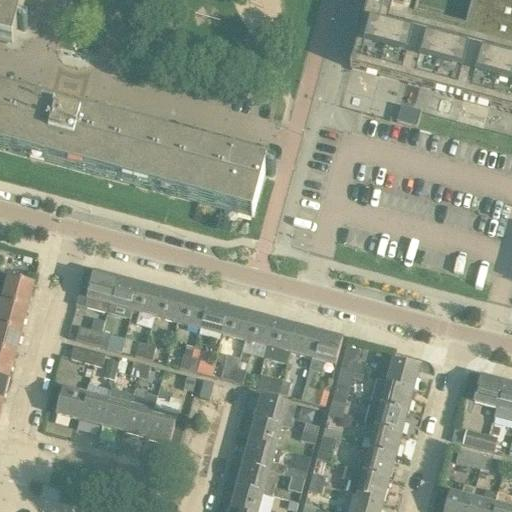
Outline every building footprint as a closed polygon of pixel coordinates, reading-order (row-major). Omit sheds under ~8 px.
[(0,0),(0,41),(7,44),(18,0),(0,0)] [(511,0),(369,0),(350,69),(511,112),(511,0)] [(0,147),(254,216),(266,172),(86,123),(90,108),(46,96),(42,112),(0,100),(0,147)] [(397,123),(417,128),(421,114),(421,113),(401,107),(397,123)] [(107,315),(110,305),(117,279),(93,272),(90,284),(83,282),(76,306),(107,315)] [(0,300),(2,301),(28,308),(34,284),(0,274),(0,300)] [(110,305),(132,311),(139,284),(117,279),(110,305)] [(139,284),(132,311),(155,317),(162,291),(139,284)] [(155,317),(178,324),(185,297),(162,291),(155,317)] [(185,297),(178,324),(200,330),(207,303),(185,297)] [(2,301),(0,309),(0,325),(22,331),(28,308),(2,301)] [(200,330),(223,336),(230,309),(207,303),(200,330)] [(245,342),(252,315),(230,309),(223,336),(245,342)] [(245,342),(267,348),(274,321),(252,315),(245,342)] [(290,354),(297,328),(274,321),(267,348),(290,354)] [(0,325),(0,350),(16,355),(22,331),(0,325)] [(76,342),(99,348),(102,335),(79,328),(76,342)] [(313,360),(315,353),(320,334),(297,328),(290,354),(313,360)] [(320,334),(315,353),(313,360),(309,372),(320,375),(323,363),(336,367),(343,340),(320,334)] [(102,335),(99,348),(108,351),(111,337),(102,335)] [(135,358),(144,360),(148,347),(139,345),(135,358)] [(148,347),(144,360),(152,363),(155,349),(148,347)] [(71,361),(94,368),(97,354),(74,348),(71,361)] [(357,365),(361,352),(347,348),(341,371),(354,375),(355,375),(363,377),(365,367),(357,365)] [(0,375),(9,378),(16,355),(0,350),(0,375)] [(97,354),(94,368),(103,370),(106,357),(97,354)] [(180,370),(189,372),(192,359),(184,356),(180,370)] [(233,384),(240,361),(227,357),(221,381),(233,384)] [(192,359),(189,372),(198,375),(201,361),(192,359)] [(201,361),(198,375),(211,378),(215,364),(207,362),(201,361)] [(240,361),(233,384),(243,387),(247,373),(238,371),(240,361)] [(387,383),(413,390),(420,368),(393,361),(387,383)] [(118,365),(108,362),(105,376),(115,379),(118,365)] [(139,380),(143,366),(133,364),(129,378),(139,380)] [(147,382),(150,369),(143,366),(139,380),(147,382)] [(0,400),(3,402),(9,378),(0,375),(0,400)] [(497,409),(504,383),(480,377),(474,401),(473,403),(475,403),(497,409)] [(193,394),(196,381),(187,378),(184,392),(193,394)] [(279,397),(279,396),(283,383),(274,381),(271,394),(279,397)] [(413,390),(387,383),(387,384),(377,381),(371,403),(407,413),(413,390)] [(279,396),(279,397),(288,399),(292,385),(283,383),(279,396)] [(497,409),(511,413),(511,385),(504,383),(497,409)] [(337,386),(335,394),(349,397),(351,389),(337,386)] [(56,416),(80,423),(87,396),(63,390),(56,416)] [(325,409),(328,395),(319,393),(316,406),(325,409)] [(349,397),(335,394),(333,403),(346,407),(349,397)] [(80,423),(102,429),(109,402),(87,396),(80,423)] [(125,435),(148,441),(157,402),(158,399),(147,396),(143,411),(132,408),(125,435)] [(281,428),(290,431),(297,407),(261,398),(255,421),(281,428)] [(466,399),(462,411),(472,413),(475,403),(473,403),(474,401),(466,399)] [(157,402),(148,441),(171,447),(178,420),(179,416),(182,403),(171,400),(170,406),(157,402)] [(125,435),(132,408),(109,402),(102,429),(125,435)] [(407,413),(371,403),(368,412),(365,426),(401,436),(407,413)] [(178,420),(171,447),(180,449),(188,419),(179,416),(178,420)] [(275,450),(281,428),(255,421),(249,443),(275,450)] [(306,425),(303,434),(317,437),(319,429),(306,425)] [(401,436),(365,426),(362,438),(372,441),(369,451),(395,458),(401,436)] [(323,439),(337,443),(340,443),(342,433),(326,429),(323,439)] [(455,429),(451,444),(463,447),(466,432),(455,429)] [(485,452),(489,439),(466,432),(463,447),(485,452)] [(315,447),(317,437),(303,434),(301,443),(315,447)] [(334,452),(337,443),(323,439),(320,448),(316,463),(330,467),(334,452)] [(489,439),(485,452),(494,455),(498,441),(489,439)] [(275,450),(249,443),(243,466),(269,473),(291,479),(304,482),(306,473),(295,470),(278,466),(282,452),(275,450)] [(395,458),(369,451),(363,473),(389,481),(395,458)] [(480,472),(483,458),(460,452),(456,465),(480,472)] [(483,458),(480,472),(489,474),(493,460),(483,458)] [(275,486),(266,483),(269,473),(243,466),(237,488),(263,496),(272,498),(275,486)] [(345,493),(349,494),(383,503),(389,481),(363,473),(363,474),(345,469),(342,479),(348,481),(345,493)] [(313,476),(310,484),(324,488),(334,490),(336,482),(313,476)] [(301,494),(304,482),(291,479),(288,491),(301,494)] [(322,496),(324,488),(310,484),(308,493),(322,496)] [(461,497),(449,493),(444,511),(468,511),(472,500),(475,489),(464,486),(461,497)] [(258,511),(263,496),(237,488),(231,511),(234,511),(258,511)] [(485,492),(482,502),(472,500),(468,511),(492,511),(497,496),(485,492)] [(381,511),(383,503),(349,494),(344,511),(381,511)] [(511,511),(511,499),(497,496),(492,511),(511,511)] [(290,511),(296,511),(298,506),(290,503),(287,511),(290,511)]
